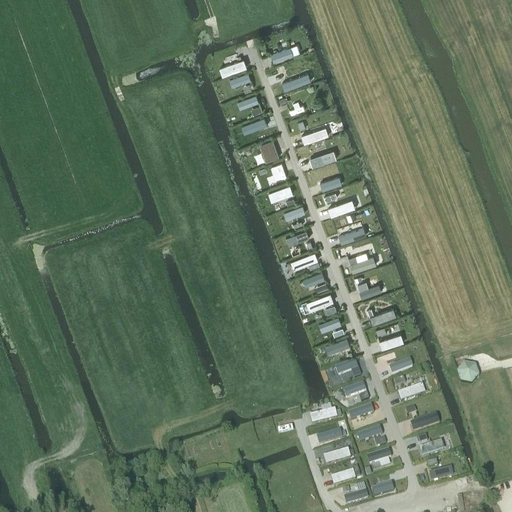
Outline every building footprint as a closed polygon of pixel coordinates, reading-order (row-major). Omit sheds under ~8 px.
[(259,107),(250,110),(252,116),(261,112),(259,107)] [(302,121),(297,123),(300,130),(305,128),(302,121)] [(335,193),(324,197),(325,201),(336,197),(335,193)] [(354,213),(346,216),(348,221),(355,219),(354,213)] [(384,327),(375,330),(377,336),(386,333),(384,327)] [(464,364),(456,372),(460,383),(471,385),(478,376),(474,366),(464,364)] [(403,378),(393,382),(395,387),(405,384),(403,378)] [(425,436),(416,439),(418,444),(427,441),(425,436)] [(436,461),(426,463),(428,469),(438,467),(436,461)] [(357,467),(351,468),(354,478),(360,476),(357,467)]
